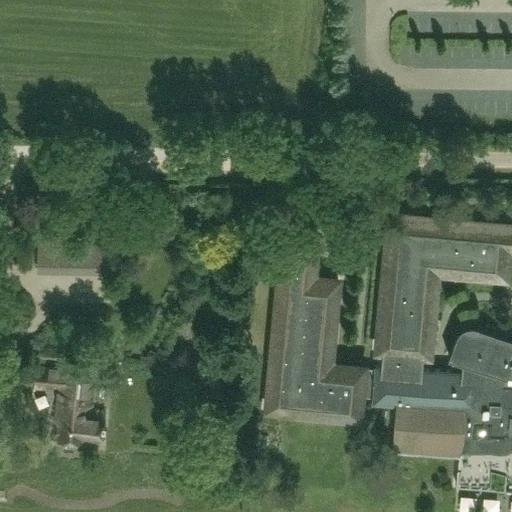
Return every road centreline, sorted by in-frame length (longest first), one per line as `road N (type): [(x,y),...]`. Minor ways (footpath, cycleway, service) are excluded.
road 1 (track): [(352,159),(0,158)]
road 2 (unclassified): [(352,159),(511,160)]
